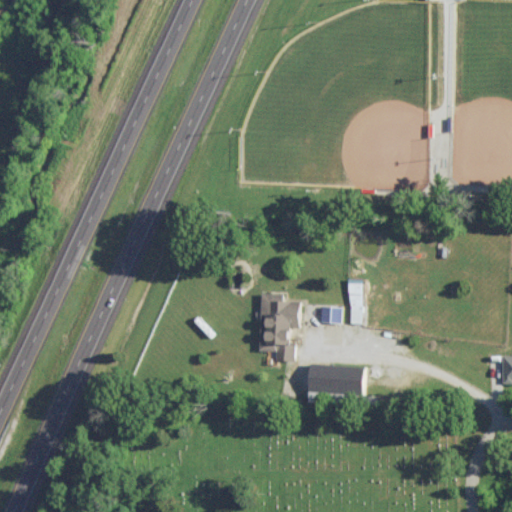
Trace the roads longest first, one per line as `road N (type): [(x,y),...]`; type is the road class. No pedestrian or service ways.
road 1 (trunk): [(18,511),(244,0)]
road 2 (trunk): [(186,0),(0,402)]
